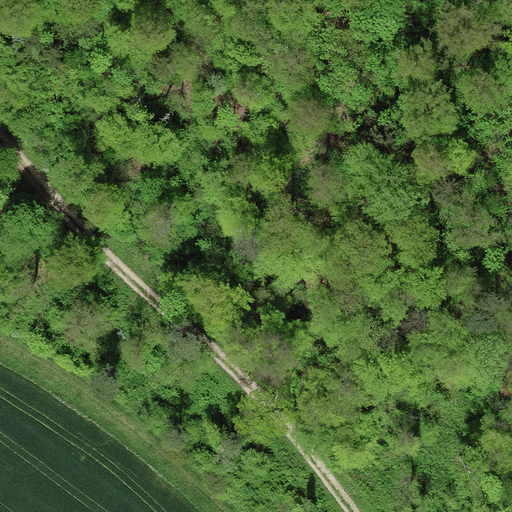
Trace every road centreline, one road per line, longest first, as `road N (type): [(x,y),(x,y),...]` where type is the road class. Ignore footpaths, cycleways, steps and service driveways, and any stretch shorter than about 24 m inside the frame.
road 1 (track): [(0,142),(302,448),(347,511)]
road 2 (track): [(0,333),(84,385),(225,511)]
